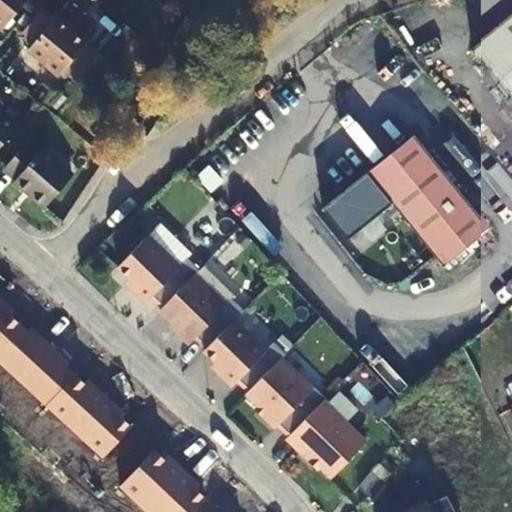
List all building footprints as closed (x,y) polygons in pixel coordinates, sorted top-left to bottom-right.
[(0,0),(0,27),(1,28),(23,0),(0,0)] [(57,76),(61,72),(83,43),(39,8),(19,33),(31,42),(25,50),(57,76)] [(511,19),(475,49),(511,94),(511,19)] [(95,53),(83,43),(61,72),(73,82),(95,53)] [(0,145),(16,125),(0,111),(0,145)] [(416,136),(369,174),(445,268),(492,231),(416,136)] [(28,142),(4,169),(46,206),(74,174),(44,148),(40,152),(28,142)] [(150,299),(161,310),(194,276),(199,272),(186,260),(179,268),(147,237),(116,269),(136,287),(132,292),(145,304),(150,299)] [(194,276),(161,310),(159,311),(178,330),(175,333),(189,345),(194,339),(205,350),(234,321),(243,312),(231,301),(225,306),(194,276)] [(234,321),(205,350),(203,352),(223,371),(219,375),(232,387),(237,382),(247,393),(281,359),(285,355),(272,344),(265,351),(234,321)] [(406,380),(421,364),(399,344),(384,360),(406,380)] [(288,437),(323,401),(322,399),(323,398),(311,386),(310,387),(281,359),(247,393),(245,395),(265,413),(262,416),(275,429),(277,427),(288,437)] [(323,401),(288,437),(286,439),(309,461),(312,458),(330,476),(364,440),(323,401)]
